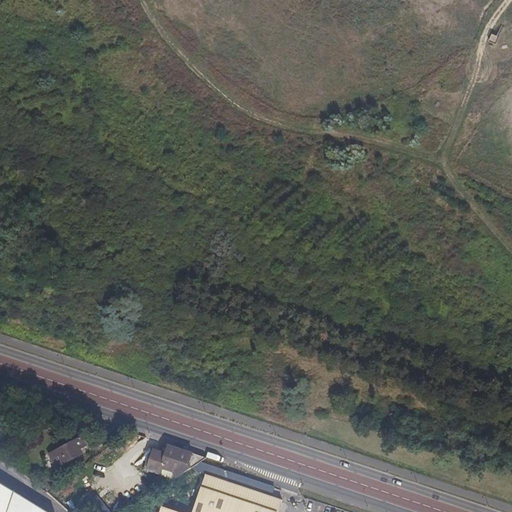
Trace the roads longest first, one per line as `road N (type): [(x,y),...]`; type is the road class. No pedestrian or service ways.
road 1 (secondary): [(482,511),(0,347)]
road 2 (secondary): [(0,377),(404,511)]
road 3 (track): [(144,0),(172,46),(236,104),(296,129),(440,162)]
road 4 (track): [(508,0),(488,30),(440,162)]
